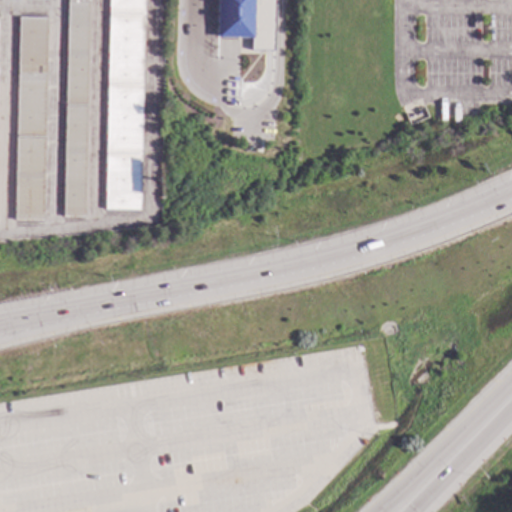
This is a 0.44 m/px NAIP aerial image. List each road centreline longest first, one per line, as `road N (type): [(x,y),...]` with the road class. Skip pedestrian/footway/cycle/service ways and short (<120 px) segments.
road 1 (motorway): [(511,187),(341,256),(42,316)]
road 2 (motorway): [(374,511),(511,387)]
road 3 (motorway): [(412,511),(511,407)]
